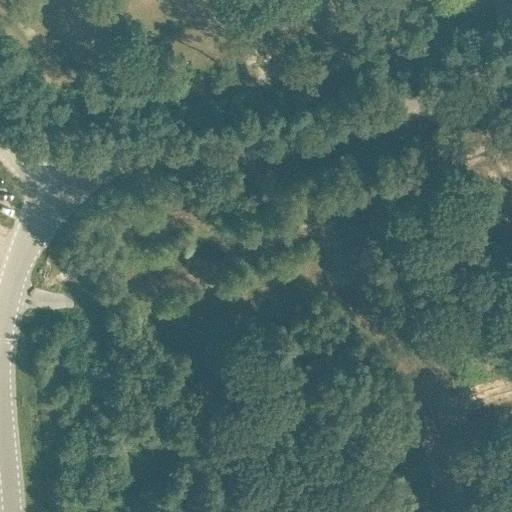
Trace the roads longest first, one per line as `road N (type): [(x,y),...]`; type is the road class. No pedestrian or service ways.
road 1 (unclassified): [(58,174),(326,127),(511,66)]
road 2 (unclassified): [(11,511),(1,342),(8,287),(58,174)]
